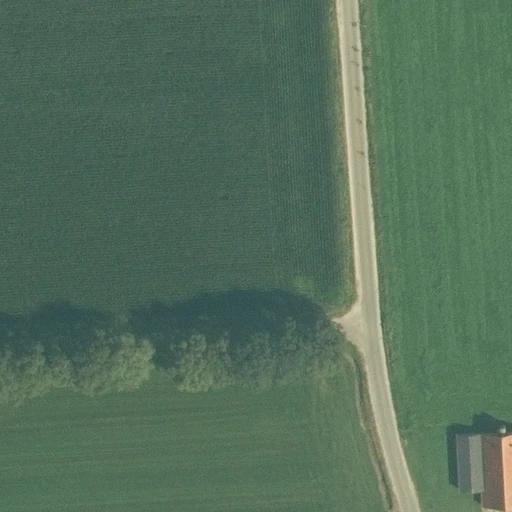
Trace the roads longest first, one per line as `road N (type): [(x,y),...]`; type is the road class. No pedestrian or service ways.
road 1 (unclassified): [(369,329),(0,348)]
road 2 (unclassified): [(369,329),(347,0)]
road 3 (unclassified): [(411,511),(369,329)]
